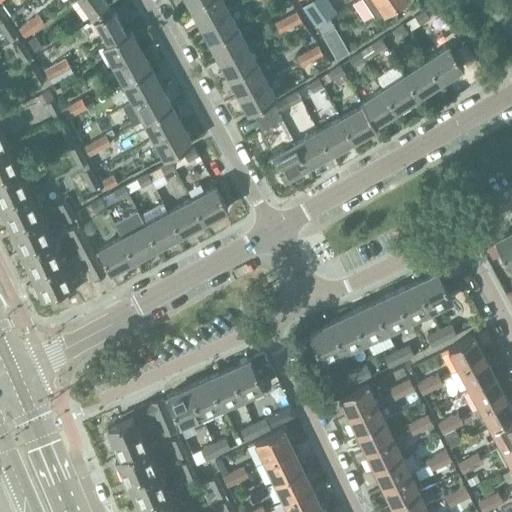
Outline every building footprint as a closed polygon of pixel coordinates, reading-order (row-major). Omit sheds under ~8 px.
[(107,0),(80,0),(91,15),(109,2),(107,0)] [(201,0),(191,6),(200,24),(228,9),(222,0),(201,0)] [(364,0),(375,15),(388,6),(392,11),(405,2),(404,0),(364,0)] [(94,17),(107,41),(126,31),(113,7),(94,17)] [(429,16),(424,8),(414,15),(419,23),(429,16)] [(200,24),(210,41),(237,26),(228,9),(200,24)] [(324,9),(312,16),(317,24),(329,17),(324,9)] [(296,11),(285,16),(290,25),(301,20),(296,11)] [(39,14),(29,20),(35,28),(44,21),(39,14)] [(285,16),(275,22),(279,31),(290,25),(285,16)] [(0,21),(0,23),(10,39),(17,34),(6,17),(0,21)] [(329,17),(317,24),(322,32),(334,25),(329,17)] [(35,28),(29,20),(19,27),(25,35),(35,28)] [(407,30),(402,23),(392,29),(397,37),(407,30)] [(210,41),(220,59),(247,44),(237,26),(210,41)] [(102,43),(113,63),(140,48),(130,28),(126,31),(107,41),(102,43)] [(28,41),(35,51),(42,46),(35,36),(28,41)] [(386,44),(381,37),(371,43),(376,51),(386,44)] [(14,45),(24,60),(32,55),(21,40),(14,45)] [(220,59),(229,77),(256,62),(247,44),(220,59)] [(318,44),(307,50),(312,59),(322,53),(318,44)] [(426,59),(440,81),(463,66),(449,44),(426,59)] [(113,63),(123,81),(150,66),(140,48),(113,63)] [(307,50),(296,56),(301,65),(312,59),(307,50)] [(364,58),(359,51),(349,57),(354,65),(364,58)] [(66,57),(55,63),(44,69),(49,77),(54,75),(57,81),(66,76),(63,70),(70,66),(66,57)] [(426,59),(404,73),(418,95),(440,81),(426,59)] [(28,65),(37,82),(44,79),(35,62),(28,65)] [(229,77),(239,94),(266,79),(256,62),(229,77)] [(345,71),(340,63),(336,66),(329,70),(334,77),(345,71)] [(123,81),(134,100),(161,86),(150,66),(123,81)] [(404,73),(382,87),(397,109),(418,95),(404,73)] [(266,79),(239,94),(248,112),(275,97),(270,88),(276,85),(271,76),(266,79)] [(323,85),(318,77),(308,83),(312,91),(323,85)] [(134,100),(144,119),(171,104),(161,86),(134,100)] [(361,101),(362,104),(375,123),(397,109),(382,87),(361,101)] [(301,98),(296,90),(286,96),(290,104),(301,98)] [(82,97),(71,103),(76,112),(86,106),(82,97)] [(63,116),(54,98),(47,102),(55,119),(63,116)] [(76,112),(71,103),(60,109),(65,118),(76,112)] [(274,103),(263,109),(268,117),(278,111),(274,103)] [(144,119),(154,138),(182,124),(171,104),(144,119)] [(362,104),(341,116),(354,139),(376,127),(375,123),(362,104)] [(341,116),(318,129),(331,152),(354,139),(341,116)] [(59,125),(67,143),(75,139),(66,122),(59,125)] [(182,124),(154,138),(164,157),(192,142),(182,124)] [(318,129),(295,141),(308,164),(331,152),(318,129)] [(105,134),(95,139),(100,148),(110,143),(105,134)] [(100,148),(95,139),(84,145),(89,154),(100,148)] [(308,164),(295,141),(271,154),(284,177),(308,164)] [(0,145),(0,174),(18,166),(7,143),(0,145)] [(194,147),(198,154),(203,163),(211,159),(202,143),(194,147)] [(70,148),(79,166),(87,162),(77,144),(70,148)] [(188,160),(198,154),(194,147),(194,146),(183,152),(188,160)] [(175,167),(170,159),(160,165),(164,173),(175,167)] [(0,174),(0,202),(29,189),(18,166),(0,174)] [(99,185),(90,168),(83,172),(91,189),(99,185)] [(152,180),(147,172),(137,177),(141,185),(152,180)] [(101,179),(106,188),(117,182),(112,173),(101,179)] [(128,192),(124,184),(113,190),(118,198),(128,192)] [(215,185),(191,197),(204,221),(227,208),(215,185)] [(0,202),(0,204),(10,226),(39,212),(29,189),(0,202)] [(105,205),(101,197),(90,202),(94,210),(105,205)] [(191,197),(168,210),(180,233),(204,221),(191,197)] [(76,217),(67,200),(59,204),(68,221),(76,217)] [(139,205),(116,218),(121,229),(145,216),(139,205)] [(168,210),(144,223),(157,246),(180,233),(168,210)] [(10,226),(21,250),(51,237),(39,212),(10,226)] [(144,223),(121,235),(133,259),(157,246),(144,223)] [(67,230),(94,280),(105,274),(79,224),(67,230)] [(511,264),(511,228),(494,238),(509,266),(511,264)] [(133,259),(121,235),(97,248),(110,271),(133,259)] [(21,250),(32,273),(61,260),(51,237),(21,250)] [(61,260),(32,273),(43,297),(58,290),(61,297),(75,290),(61,260)] [(438,270),(416,280),(430,309),(451,299),(438,270)] [(416,280),(394,290),(408,319),(430,309),(416,280)] [(394,290),(373,300),(386,329),(408,319),(394,290)] [(373,300),(351,310),(365,339),(386,329),(373,300)] [(351,310),(329,321),(343,350),(365,339),(351,310)] [(343,350),(329,321),(308,331),(321,360),(343,350)] [(451,323),(439,329),(444,339),(456,333),(451,323)] [(444,339),(439,329),(426,335),(431,345),(444,339)] [(448,347),(458,367),(483,354),(472,334),(448,347)] [(408,344),(396,350),(401,360),(413,354),(408,344)] [(401,360),(396,350),(384,356),(388,366),(401,360)] [(458,367),(469,386),(494,373),(483,354),(458,367)] [(249,357),(228,367),(243,400),(253,396),(251,391),(263,387),(249,357)] [(366,364),(353,370),(358,381),(371,374),(366,364)] [(228,367),(208,376),(221,405),(231,400),(233,405),(243,400),(228,367)] [(358,381),(353,370),(341,376),(346,386),(358,381)] [(437,373),(427,378),(432,387),(441,382),(437,373)] [(469,386),(479,406),(504,392),(494,373),(469,386)] [(208,376),(187,385),(202,419),(213,414),(211,410),(221,405),(208,376)] [(409,378),(399,383),(404,391),(414,386),(409,378)] [(432,387),(427,378),(417,383),(422,392),(432,387)] [(339,395),(348,414),(376,401),(367,382),(339,395)] [(404,391),(399,383),(389,388),(394,396),(404,391)] [(202,419),(187,385),(166,394),(179,424),(190,419),(192,423),(202,419)] [(479,406),(490,425),(511,413),(511,407),(504,392),(479,406)] [(405,408),(406,407),(421,400),(417,393),(401,401),(405,408)] [(113,439),(119,454),(144,443),(135,421),(155,412),(164,434),(176,429),(162,396),(150,401),(150,402),(120,415),(121,419),(107,425),(108,428),(104,431),(108,440),(113,439)] [(421,400),(406,407),(411,417),(426,410),(421,400)] [(348,414),(356,432),(384,419),(376,401),(348,414)] [(457,412),(448,417),(452,426),(462,421),(457,412)] [(427,413),(418,418),(422,427),(432,422),(427,413)] [(511,413),(490,425),(500,445),(511,438),(511,413)] [(265,417),(253,423),(258,433),(270,427),(265,417)] [(452,426),(448,417),(438,423),(442,431),(452,426)] [(422,427),(418,418),(408,423),(413,432),(422,427)] [(356,432),(365,450),(393,437),(384,419),(356,432)] [(258,433),(253,423),(241,429),(245,439),(258,433)] [(255,440),(264,460),(292,447),(282,427),(255,440)] [(171,440),(179,458),(187,454),(179,436),(171,440)] [(225,436),(213,442),(218,453),(230,447),(225,436)] [(365,450),(374,468),(402,455),(393,437),(365,450)] [(511,438),(500,445),(511,464),(511,463),(511,438)] [(125,481),(128,480),(127,480),(157,467),(147,442),(144,443),(119,454),(114,456),(125,481)] [(218,453),(213,442),(200,448),(205,459),(218,453)] [(264,460),(274,480),(302,467),(292,447),(264,460)] [(446,449),(436,454),(441,463),(451,458),(446,449)] [(477,452),(468,457),(472,466),(482,461),(477,452)] [(427,459),(428,463),(431,468),(441,463),(436,454),(427,459)] [(374,468),(382,486),(410,473),(402,455),(374,468)] [(472,466),(468,457),(458,462),(462,471),(472,466)] [(195,473),(189,460),(181,464),(189,482),(197,478),(195,473)] [(431,468),(428,463),(414,470),(417,475),(431,468)] [(243,465),(233,470),(237,479),(247,474),(243,465)] [(127,480),(128,480),(138,503),(168,491),(157,467),(127,480)] [(274,480),(283,500),(311,486),(302,467),(274,480)] [(237,479),(233,470),(223,475),(227,484),(237,479)] [(382,486),(391,504),(419,491),(410,473),(382,486)] [(209,480),(218,497),(226,493),(217,476),(209,480)] [(465,485),(455,490),(459,499),(469,494),(465,485)] [(283,500),(289,511),(308,511),(321,506),(311,486),(283,500)] [(459,499),(455,490),(445,495),(449,504),(459,499)] [(138,503),(141,511),(176,511),(168,491),(138,503)] [(391,504),(394,511),(420,511),(428,509),(419,491),(391,504)] [(497,491),(488,496),(492,505),(502,500),(497,491)] [(492,505),(488,496),(478,501),(482,510),(492,505)] [(220,502),(225,511),(234,511),(228,499),(220,502)]
